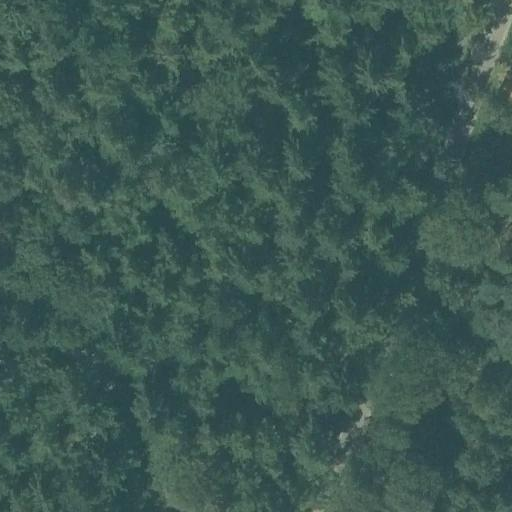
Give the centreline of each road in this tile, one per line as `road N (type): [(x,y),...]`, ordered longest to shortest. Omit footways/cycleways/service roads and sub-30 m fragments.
road 1 (unclassified): [(322,511),(497,0)]
road 2 (track): [(197,511),(51,228),(0,192)]
